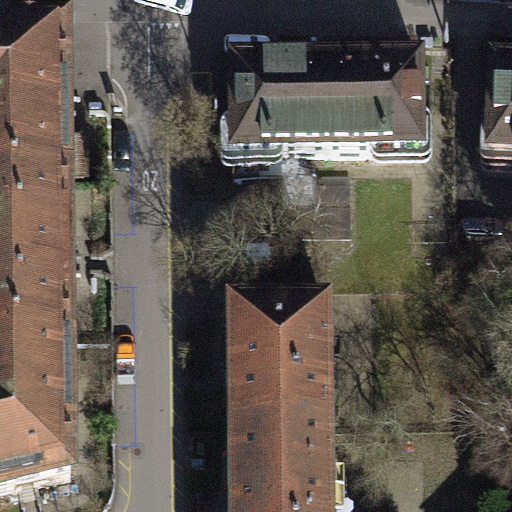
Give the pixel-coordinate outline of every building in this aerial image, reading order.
[(0,188),(68,187),(66,37),(0,38),(0,188)] [(511,60),(496,60),(493,174),(511,174),(511,60)] [(437,61),(232,63),(233,181),(438,179),(437,61)] [(0,348),(70,347),(68,187),(0,188),(0,348)] [(240,320),(241,438),(345,437),(344,319),(240,320)] [(70,347),(0,348),(0,500),(72,484),(70,347)] [(241,438),(241,511),(345,511),(345,437),(241,438)]
